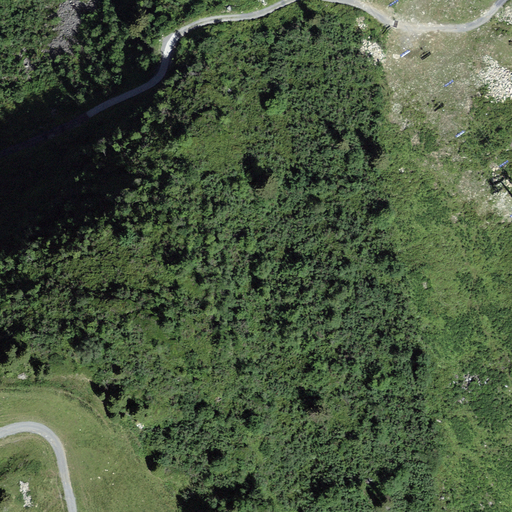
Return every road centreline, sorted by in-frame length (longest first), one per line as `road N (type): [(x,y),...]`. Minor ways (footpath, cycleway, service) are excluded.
road 1 (track): [(290,0),(176,33),(140,87),(0,153)]
road 2 (track): [(506,0),(475,26),(434,30),(399,27),(330,0)]
road 3 (track): [(0,440),(35,428),(53,441),(74,511)]
